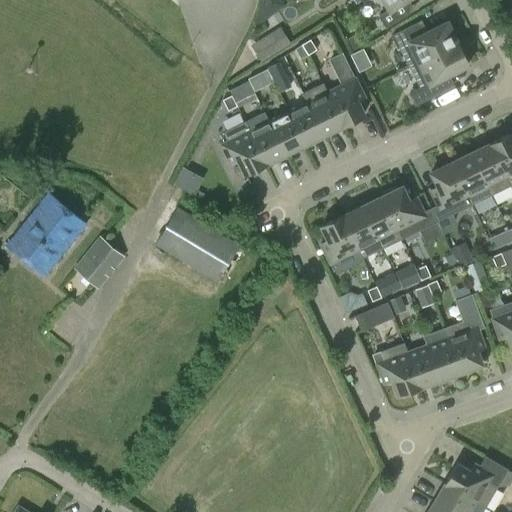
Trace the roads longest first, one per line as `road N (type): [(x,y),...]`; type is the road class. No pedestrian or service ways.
road 1 (residential): [(413,454),(386,426),(289,202),(511,84)]
road 2 (residential): [(413,454),(432,423),(511,394)]
